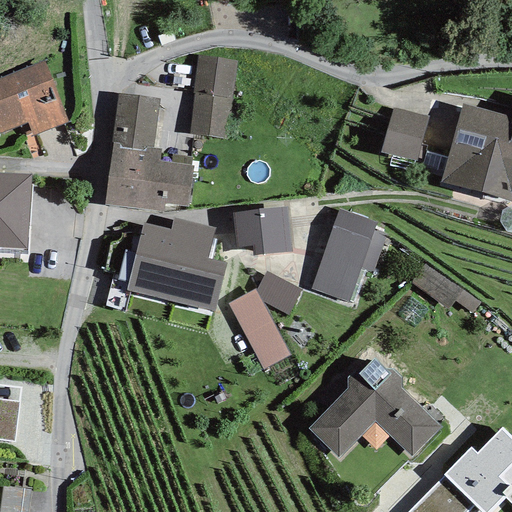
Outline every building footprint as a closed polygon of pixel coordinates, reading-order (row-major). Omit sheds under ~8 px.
[(238,61),(197,56),(192,93),(194,94),(188,135),(227,140),(238,61)] [(44,61),(0,78),(0,133),(27,122),(33,136),(68,122),(53,86),(54,86),(44,61)] [(158,100),(117,95),(103,206),(163,214),(164,204),(187,207),(192,166),(158,162),(160,149),(152,148),(158,100)] [(511,117),(462,103),(439,183),(511,203),(511,117)] [(427,118),(393,109),(381,152),(416,161),(427,118)] [(31,175),(0,173),(0,248),(26,250),(31,175)] [(286,207),(233,213),(237,247),(252,245),(253,256),(292,251),(286,207)] [(376,222),(339,209),(311,288),(349,301),(360,268),(373,272),(386,233),(374,229),(376,222)] [(143,223),(126,291),(214,312),(227,263),(207,259),(215,228),(173,218),(170,230),(143,223)] [(480,303),(424,263),(410,282),(448,309),(454,301),(472,314),(480,303)] [(266,272),(256,292),(261,302),(288,315),(301,290),(266,272)] [(254,289),(227,303),(263,370),(290,356),(261,302),(256,292),(254,289)] [(363,370),(355,370),(347,379),(346,390),(307,429),(338,459),(374,422),(410,458),(441,427),(401,388),(401,377),(393,369),(385,370),(373,359),(363,370)] [(19,403),(0,400),(0,440),(15,442),(19,403)] [(511,438),(501,428),(476,453),(470,447),(443,475),(444,475),(407,511),(491,511),(505,498),(511,504),(511,438)] [(24,489),(2,486),(0,503),(0,511),(27,511),(30,490),(24,489)]
